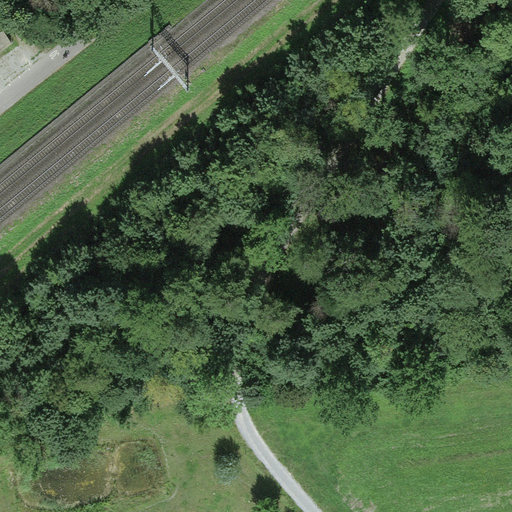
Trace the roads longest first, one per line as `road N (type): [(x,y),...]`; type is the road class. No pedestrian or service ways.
road 1 (track): [(311,511),(258,447),(223,362),(266,249),(438,0)]
road 2 (residential): [(0,103),(129,0)]
